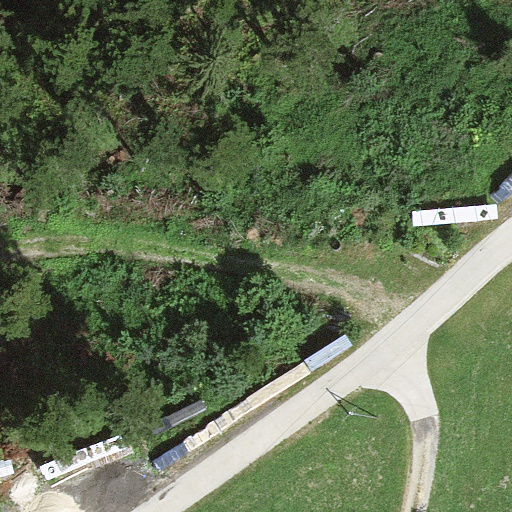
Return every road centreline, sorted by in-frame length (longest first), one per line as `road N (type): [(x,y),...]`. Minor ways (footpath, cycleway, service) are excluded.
road 1 (track): [(156,511),(387,341)]
road 2 (track): [(387,341),(428,420),(415,511)]
road 3 (track): [(387,341),(511,230)]
